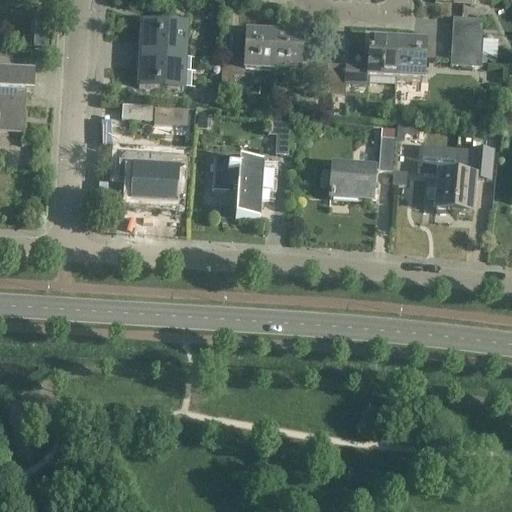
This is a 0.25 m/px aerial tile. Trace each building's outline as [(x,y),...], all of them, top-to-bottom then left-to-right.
[(450,41),(480,43),(481,23),(451,21),(450,41)] [(139,57),(183,60),(184,28),(141,26),(139,57)] [(273,36),(271,74),(283,75),(283,82),(298,83),(299,76),(321,77),(321,69),(304,68),(305,52),(307,52),(304,31),(291,37),(273,36)] [(271,74),(273,36),(245,34),(243,63),(234,63),(233,79),(243,80),(244,73),(271,74)] [(479,70),(480,43),(450,41),(449,69),(479,70)] [(394,81),(396,43),(368,42),(366,67),(358,66),(357,72),(346,71),(345,87),(365,88),(366,80),(394,81)] [(396,43),(394,81),(421,83),(424,45),(396,43)] [(181,92),(183,60),(139,57),(137,90),(181,92)] [(233,79),(234,63),(221,62),(219,92),(232,93),(233,79)] [(321,77),(319,98),(332,98),(333,68),(321,68),(321,69),(321,77)] [(346,71),(346,69),(333,68),(332,98),(344,99),(345,87),(346,71)] [(0,135),(21,137),(23,98),(31,99),(33,75),(0,73),(0,135)] [(150,124),(151,110),(121,108),(120,122),(150,124)] [(267,121),(266,139),(275,139),(288,140),(289,122),(267,121)] [(393,177),(395,143),(379,142),(377,176),(393,177)] [(421,153),(419,177),(438,179),(435,216),(437,216),(437,214),(470,218),(473,183),(490,185),(493,156),(471,154),(471,158),(421,153)] [(158,207),(162,159),(118,156),(117,170),(131,171),(129,205),(158,207)] [(259,223),(262,164),(213,162),(212,192),(236,193),(235,221),(259,223)] [(371,206),(373,174),(331,170),(328,202),(371,206)]
